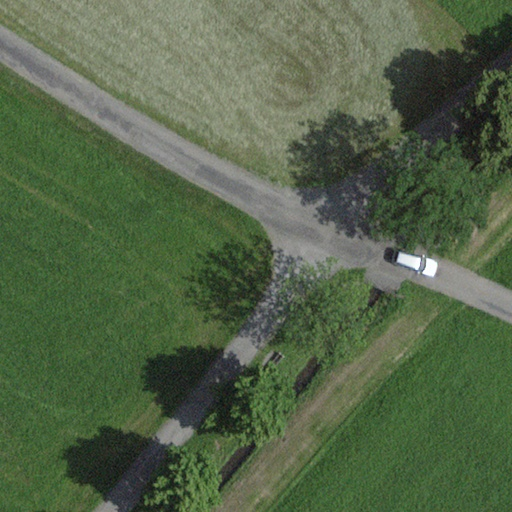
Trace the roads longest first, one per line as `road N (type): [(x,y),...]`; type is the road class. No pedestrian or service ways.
road 1 (track): [(347,224),(129,119),(0,32)]
road 2 (track): [(347,224),(118,511)]
road 3 (track): [(347,224),(511,72)]
road 4 (residential): [(511,297),(347,224)]
